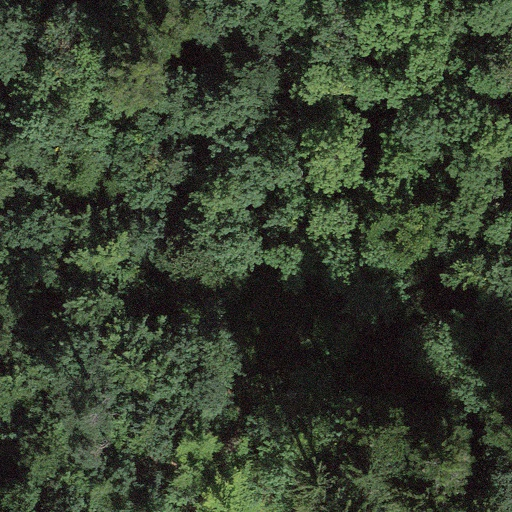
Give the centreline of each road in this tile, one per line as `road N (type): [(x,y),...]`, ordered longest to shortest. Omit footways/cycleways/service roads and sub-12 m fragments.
road 1 (motorway): [(511,148),(305,209),(0,315)]
road 2 (motorway): [(68,511),(159,478),(511,387)]
